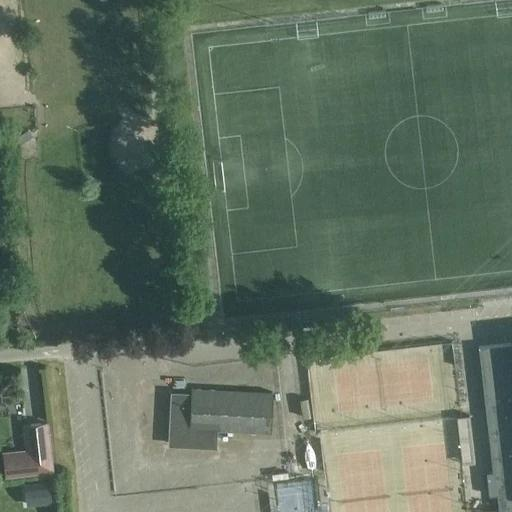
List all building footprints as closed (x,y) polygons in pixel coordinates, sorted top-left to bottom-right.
[(511,511),(511,343),(478,347),(493,472),(490,472),(492,496),(497,495),(498,511),(511,511)] [(409,391),(412,374),(355,365),(353,382),(342,380),(340,394),(350,396),(347,415),(363,418),(363,414),(382,417),(385,396),(410,400),(412,392),(409,391)] [(192,393),(192,401),(190,429),(217,430),(270,433),(272,393),(192,389),(192,393)] [(216,448),(217,430),(190,429),(192,401),(192,393),(171,392),(168,446),(216,448)] [(25,449),(3,451),(5,477),(54,473),(49,421),(23,424),(25,449)] [(20,483),(20,493),(34,492),(34,482),(20,483)]
